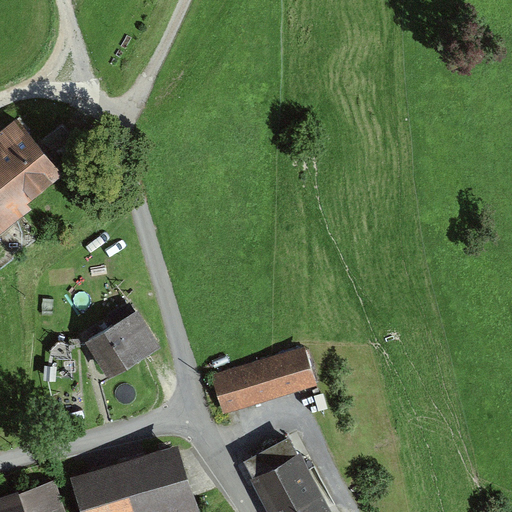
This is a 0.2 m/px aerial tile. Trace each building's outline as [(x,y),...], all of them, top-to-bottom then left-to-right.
[(0,232),(64,174),(15,120),(0,133),(0,232)] [(142,309),(88,343),(110,378),(164,344),(142,309)] [(306,346),(216,374),(228,414),(318,386),(306,346)] [(246,462),(272,511),(329,511),(291,438),(246,462)] [(84,511),(201,511),(180,446),(74,480),(84,511)] [(0,511),(67,511),(57,482),(0,501),(0,511)]
